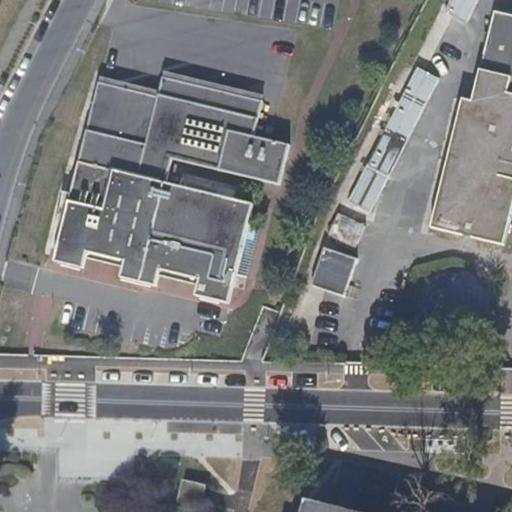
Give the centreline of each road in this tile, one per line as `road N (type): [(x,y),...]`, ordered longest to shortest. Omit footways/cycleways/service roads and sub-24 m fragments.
road 1 (residential): [(0,401),(511,412)]
road 2 (residential): [(74,0),(19,107),(0,182)]
